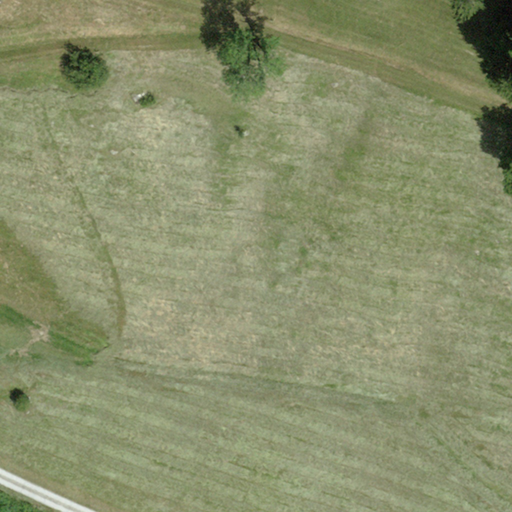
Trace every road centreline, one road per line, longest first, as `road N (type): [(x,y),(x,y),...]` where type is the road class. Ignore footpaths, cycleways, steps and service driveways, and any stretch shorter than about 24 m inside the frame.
road 1 (track): [(511,507),(452,461),(398,402),(100,360),(0,303)]
road 2 (track): [(511,118),(173,0)]
